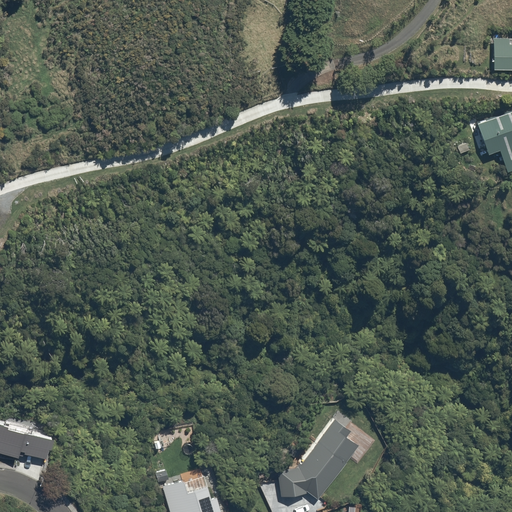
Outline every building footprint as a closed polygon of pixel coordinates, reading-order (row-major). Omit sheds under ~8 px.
[(511,43),(511,42),(478,40),(477,59),(511,61),(511,43)] [(511,110),(476,126),(491,159),(511,149),(511,110)] [(369,435),(343,415),(304,462),(280,466),(281,497),(313,490),(320,495),(369,435)] [(221,494),(215,496),(211,481),(200,485),(197,473),(159,484),(167,511),(225,511),(226,511),(221,494)] [(359,511),(360,499),(349,498),(348,511),(359,511)]
